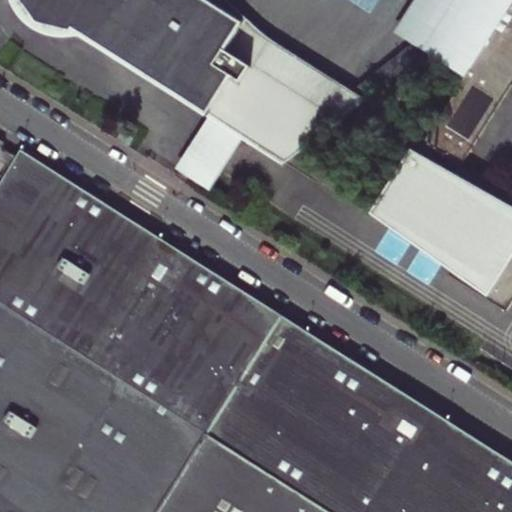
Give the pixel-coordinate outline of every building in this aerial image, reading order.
[(8,0),(10,5),(13,10),(16,16),(25,27),(32,32),(46,39),(56,41),(68,42),(77,41),(90,36),(128,60),(131,56),(86,27),(82,29),(78,30),(73,31),(68,31),(63,31),(56,31),(50,30),(45,27),(40,25),(34,21),(29,16),(25,11),(22,6),(20,1),(19,0),(8,0)] [(19,0),(20,1),(22,6),(25,11),(29,16),(34,21),(40,25),(45,27),(50,30),(56,31),(63,31),(68,31),(73,31),(78,30),(82,29),(86,27),(131,56),(215,109),(241,125),(246,119),(302,155),(339,124),(226,52),(216,67),(207,62),(226,31),(218,27),(200,20),(182,14),(161,8),(160,9),(144,0),(19,0)] [(226,52),(339,124),(425,51),(439,59),(452,38),(435,27),(434,24),(434,20),(435,11),(437,0),(436,0),(415,0),(395,32),(412,42),(350,94),(268,42),(259,36),(247,25),(232,11),(221,0),(144,0),(160,9),(161,8),(182,14),(200,20),(218,27),(226,31),(207,62),(216,67),(226,52)] [(511,0),(436,0),(437,0),(435,11),(434,20),(434,24),(435,27),(452,38),(439,59),(466,77),(423,145),(460,169),(461,168),(473,150),(453,137),(457,130),(477,143),(511,87),(511,0)] [(292,163),(302,155),(246,119),(241,125),(215,109),(212,113),(292,163)] [(214,120),(191,159),(219,176),(243,137),(214,120)] [(473,150),(477,143),(457,130),(453,137),(473,150)] [(511,199),(461,168),(460,169),(417,144),(372,216),(453,273),(459,264),(381,214),(415,160),(511,220),(511,199)] [(17,158),(1,149),(0,151),(0,182),(3,184),(17,158)] [(511,511),(511,464),(85,194),(20,152),(17,158),(3,184),(0,188),(0,511),(511,511)] [(210,191),(219,176),(191,159),(182,173),(210,191)] [(511,220),(415,160),(381,214),(459,264),(453,273),(452,276),(501,307),(510,293),(511,294),(511,220)] [(511,294),(510,293),(501,307),(509,312),(511,307),(511,294)]
